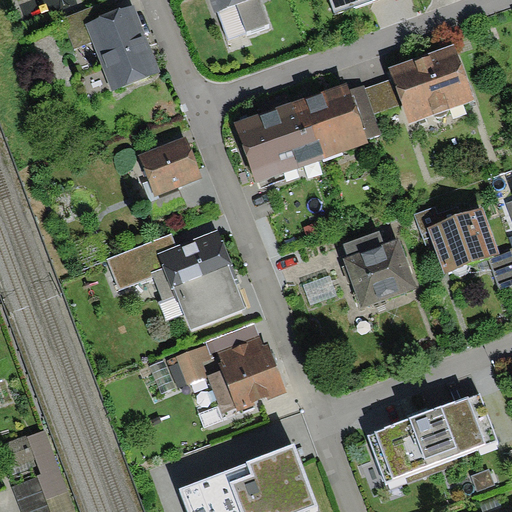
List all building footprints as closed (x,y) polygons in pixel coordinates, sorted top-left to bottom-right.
[(259,4),(257,0),(200,0),(208,21),(259,4)] [(370,0),(328,0),(333,13),(370,0)] [(131,13),(88,30),(112,91),(155,74),(131,13)] [(448,61),(378,90),(400,144),(470,115),(448,61)] [(340,96),(227,140),(248,194),(361,151),(340,96)] [(181,145),(143,161),(158,197),(196,182),(181,145)] [(475,222),(424,241),(441,289),(493,270),(475,222)] [(243,311),(215,237),(161,258),(190,332),(243,311)] [(393,252),(337,273),(353,315),(409,294),(393,252)] [(257,341),(220,355),(240,410),(277,396),(257,341)] [(176,361),(185,384),(202,378),(192,355),(176,361)] [(495,448),(476,399),(368,440),(386,489),(495,448)] [(6,471),(30,462),(26,450),(1,460),(6,471)] [(312,511),(291,453),(181,494),(188,511),(312,511)] [(69,511),(64,498),(46,505),(48,511),(69,511)]
